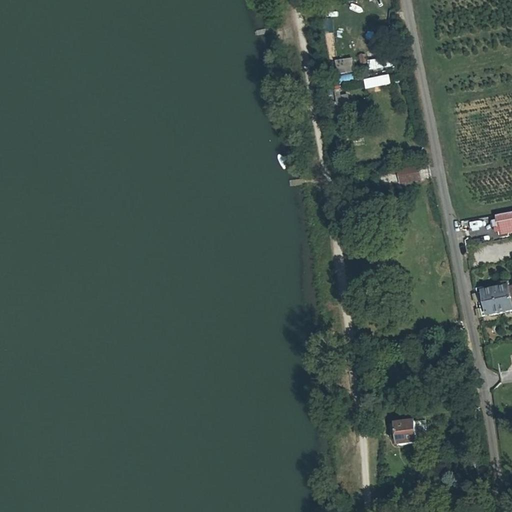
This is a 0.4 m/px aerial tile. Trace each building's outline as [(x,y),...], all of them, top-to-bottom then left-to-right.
[(404,56),(399,26),(391,28),(396,58),(404,56)] [(397,66),(396,58),(370,62),(372,70),(397,66)] [(351,113),(348,95),(341,96),(340,91),(337,92),(341,115),(351,113)] [(426,172),(406,176),(409,189),(428,184),(426,172)] [(511,290),(493,294),(497,314),(511,310),(511,290)] [(423,420),(405,424),(409,445),(426,440),(423,420)]
